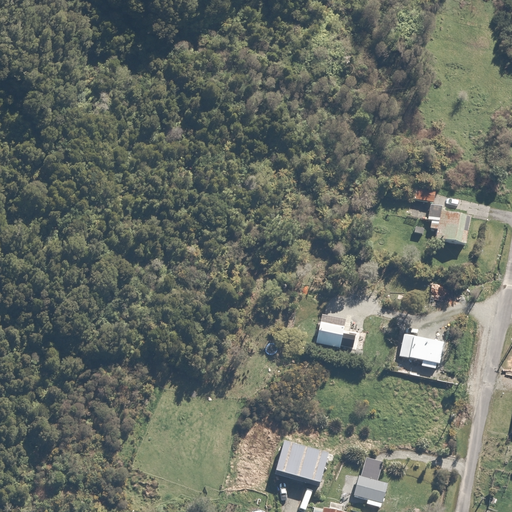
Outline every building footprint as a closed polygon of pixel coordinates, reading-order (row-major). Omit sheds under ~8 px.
[(416,191),(415,202),(434,204),(435,193),(416,191)] [(444,209),(430,206),(426,223),(432,224),(430,231),(439,233),(437,242),(465,249),(472,219),(443,213),(444,209)] [(446,344),(414,336),(408,361),(440,369),(446,344)] [(324,468),(283,456),(273,486),(314,499),(324,468)] [(391,484),(359,476),(354,498),(368,502),(366,507),(378,510),(379,506),(386,507),(391,484)]
